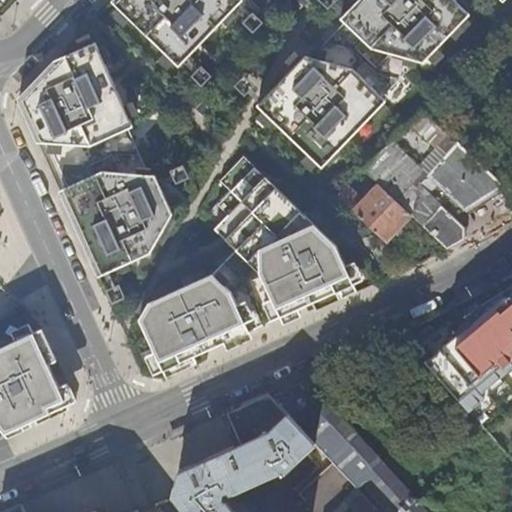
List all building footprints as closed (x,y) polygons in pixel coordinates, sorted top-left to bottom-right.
[(113,0),(112,2),(180,67),(243,0),(113,0)] [(467,18),(450,0),(355,0),(338,16),(342,20),(307,53),(301,51),(251,99),(312,165),(379,101),(376,97),(412,62),(418,64),(467,18)] [(151,253),(174,215),(157,176),(150,176),(129,129),(134,127),(96,42),(91,45),(65,58),(55,61),(18,100),(38,143),(49,143),(68,187),(60,191),(99,277),(151,253)] [(465,227),(456,218),(465,210),(503,184),(424,110),(362,168),(381,186),(413,215),(448,249),(465,239),(465,227)] [(511,125),(493,137),(511,166),(511,125)] [(214,275),(150,304),(141,320),(164,371),(354,285),(336,247),(248,153),(223,175),(231,185),(217,197),(228,210),(213,223),(232,245),(214,275)] [(388,243),(413,215),(381,186),(365,203),(347,186),(338,195),(388,243)] [(0,344),(0,426),(6,434),(67,405),(32,326),(0,344)] [(367,480),(395,511),(429,511),(341,414),(339,416),(333,421),(317,404),(316,402),(322,396),(309,380),(272,396),(316,443),(358,488),(358,489),(367,480)] [(270,394),(268,395),(227,413),(241,444),(180,472),(175,496),(187,511),(237,511),(229,502),(224,500),(224,493),(227,491),(231,493),(283,470),(285,472),(296,463),(295,461),(316,443),(272,396),(270,394)] [(339,416),(322,396),(316,402),(317,404),(333,421),(339,416)] [(299,492),(315,511),(342,511),(349,507),(322,474),(299,492)] [(355,511),(379,511),(364,495),(358,489),(358,488),(344,499),(355,511)]
